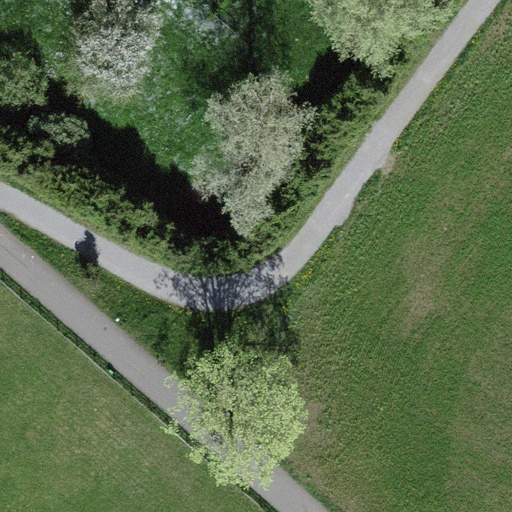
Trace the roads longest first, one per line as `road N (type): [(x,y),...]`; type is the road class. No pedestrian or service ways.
road 1 (track): [(0,196),(187,295),(247,289),(303,243),(485,0)]
road 2 (track): [(296,511),(0,246)]
